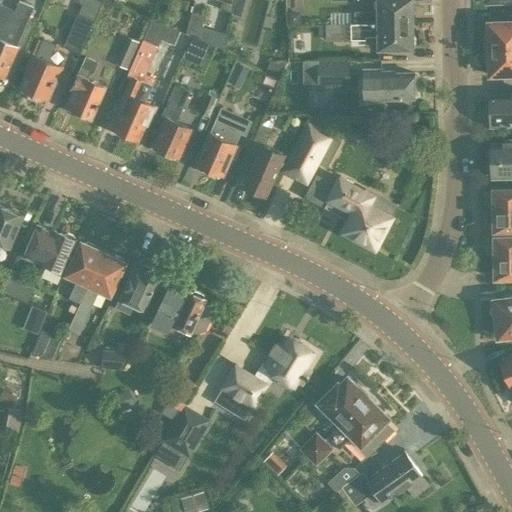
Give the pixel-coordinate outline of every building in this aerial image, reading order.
[(221,0),(219,8),(232,12),(234,0),(221,0)] [(234,0),(232,12),(232,14),(241,16),(245,0),(234,0)] [(325,24),(325,26),(413,24),(412,0),(377,0),(377,13),(354,13),(354,24),(325,24)] [(0,79),(4,81),(18,47),(4,41),(14,18),(0,12),(0,79)] [(64,46),(80,53),(93,21),(77,15),(64,46)] [(130,70),(129,70),(127,75),(132,77),(120,104),(123,105),(113,128),(141,140),(156,108),(144,103),(152,85),(155,78),(146,74),(161,39),(174,44),(179,31),(151,19),(142,42),(130,70)] [(511,22),(489,24),(490,49),(511,48),(511,22)] [(413,24),(325,26),(326,41),(366,40),(366,38),(378,38),(378,50),(413,50),(413,24)] [(116,63),(129,70),(130,70),(142,42),(128,36),(116,63)] [(205,55),(210,43),(199,38),(193,36),(188,48),(205,55)] [(48,61),(56,44),(43,39),(36,56),(33,55),(27,68),(30,69),(21,89),(47,100),(61,67),(48,61)] [(511,48),(490,49),(491,75),(511,74),(511,48)] [(265,72),(279,78),(287,60),(274,53),(265,72)] [(75,89),(66,109),(91,120),(106,85),(87,77),(88,74),(93,73),(99,62),(85,56),(72,88),(75,89)] [(303,61),(302,84),(348,84),(348,61),(303,61)] [(245,85),(252,67),(240,62),(233,81),(245,85)] [(381,83),(382,100),(414,99),(413,73),(396,73),(396,70),(381,71),(364,71),(365,83),(381,83)] [(166,120),(154,146),(179,158),(192,129),(175,122),(190,90),(175,83),(160,117),(166,120)] [(206,94),(198,112),(210,117),(218,99),(206,94)] [(511,96),(490,98),(491,125),(511,124),(511,96)] [(316,114),(311,123),(306,121),(281,171),(301,182),(312,161),(326,168),(341,140),(329,133),(339,114),(316,114)] [(228,126),(216,121),(210,133),(209,132),(195,165),(224,178),(239,145),(236,144),(240,135),(227,129),(228,126)] [(257,158),(244,186),(267,196),(285,156),(263,147),(271,129),(260,124),(247,153),(257,158)] [(504,145),(492,145),(493,178),(511,177),(511,142),(504,143),(504,145)] [(332,228),(331,229),(331,230),(331,232),(332,233),(332,234),(333,235),(334,236),(336,237),(337,238),(338,238),(340,238),(342,237),(344,236),(345,235),(345,234),(375,250),(392,216),(369,204),(373,196),(333,175),(328,185),(310,175),(300,194),(318,203),(317,205),(338,216),(332,227),(332,228)] [(511,189),(493,190),(493,211),(511,210),(511,189)] [(0,206),(0,244),(9,248),(23,216),(20,215),(20,211),(12,207),(8,210),(0,206)] [(511,210),(493,211),(494,231),(511,231),(511,210)] [(38,224),(28,246),(30,247),(25,257),(40,263),(63,273),(77,241),(76,240),(74,236),(67,233),(63,235),(53,231),(38,224)] [(511,236),(494,237),(494,258),(511,257),(511,236)] [(68,328),(104,253),(82,242),(67,275),(77,280),(69,298),(79,303),(68,328)] [(104,253),(68,328),(79,334),(100,290),(110,295),(125,263),(104,253)] [(511,257),(494,258),(495,279),(511,278),(511,257)] [(157,277),(156,273),(150,270),(145,272),(142,270),(142,271),(134,267),(119,299),(116,308),(129,314),(133,305),(145,311),(160,279),(157,277)] [(5,293),(24,300),(29,288),(10,280),(5,293)] [(195,289),(190,292),(189,293),(171,284),(153,324),(168,331),(171,323),(191,332),(192,330),(198,333),(205,330),(215,309),(204,304),(206,300),(205,293),(195,289)] [(511,299),(495,301),(499,337),(511,335),(511,299)] [(31,351),(53,360),(62,337),(41,328),(31,351)] [(315,353),(290,337),(284,348),(278,344),(272,355),(273,355),(267,365),(263,362),(254,378),(235,366),(222,387),(252,406),(265,385),(269,387),(276,375),(288,383),(287,385),(295,389),(299,383),(302,385),(310,373),(304,370),(315,353)] [(104,350),(102,368),(122,369),(130,352),(104,350)] [(502,364),(510,384),(511,383),(511,357),(505,360),(506,363),(502,364)] [(197,385),(181,376),(167,401),(183,411),(197,385)] [(320,404),(316,408),(326,418),(330,414),(340,424),(343,426),(369,400),(347,378),(340,386),(338,384),(319,403),(320,404)] [(136,405),(129,389),(111,396),(118,412),(136,405)] [(340,424),(327,436),(336,446),(339,449),(348,439),(367,458),(395,429),(385,420),(387,418),(369,400),(343,426),(340,424)] [(198,444),(171,428),(164,440),(191,456),(198,444)] [(298,448),(307,457),(325,439),(316,431),(298,448)] [(325,439),(307,457),(310,459),(316,466),(333,448),(325,439)] [(370,478),(362,472),(337,489),(350,509),(375,491),(383,504),(407,487),(413,495),(428,485),(405,453),(370,478)] [(203,491),(180,497),(184,511),(195,511),(208,508),(203,491)]
